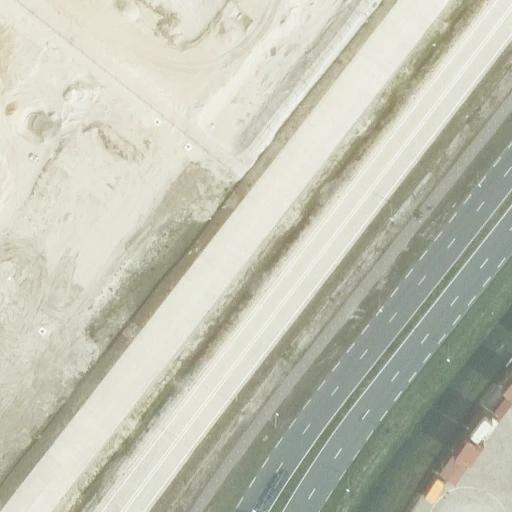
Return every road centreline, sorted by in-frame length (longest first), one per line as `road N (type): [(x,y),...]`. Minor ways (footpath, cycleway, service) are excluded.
road 1 (tertiary): [(511,165),(251,511)]
road 2 (tertiary): [(301,511),(362,418),(511,229)]
road 3 (unknown): [(77,0),(128,41),(169,60),(213,55),(258,0)]
